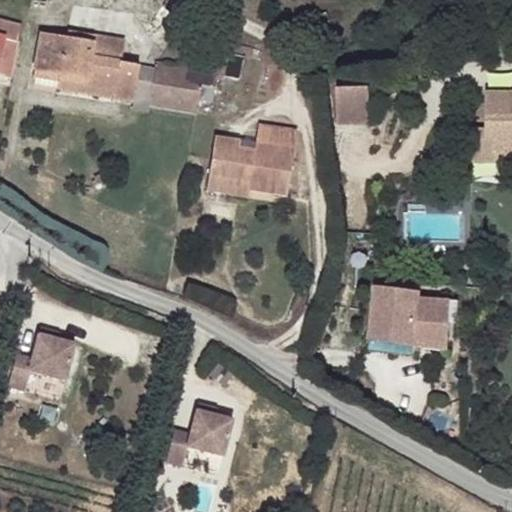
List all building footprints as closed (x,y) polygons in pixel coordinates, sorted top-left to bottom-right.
[(0,74),(11,77),(19,34),(19,33),(20,32),(21,25),(0,19),(0,74)] [(133,96),(139,65),(122,63),(125,41),(96,36),(94,43),(40,33),(34,71),(59,75),(58,82),(114,92),(112,100),(132,103),(133,96)] [(215,82),(224,72),(229,46),(193,40),(185,51),(181,57),(178,65),(178,66),(157,62),(156,68),(152,92),(199,100),(212,101),(215,82)] [(151,98),(152,92),(156,68),(139,65),(133,96),(151,98)] [(114,92),(58,82),(59,75),(34,71),(32,85),(112,100),(114,92)] [(337,89),(339,126),(371,124),(369,87),(337,89)] [(199,104),(199,100),(152,92),(151,98),(150,106),(197,114),(199,104)] [(511,93),(486,94),(485,131),(473,131),(473,163),(496,164),(496,155),(511,155),(511,93)] [(150,106),(151,98),(133,96),(132,103),(132,110),(148,113),(150,106)] [(287,196),(297,130),(259,124),(255,144),(254,148),(239,146),(240,142),(240,139),(215,136),(208,177),(251,182),(249,190),(287,196)] [(511,155),(496,155),(496,164),(511,163),(511,155)] [(249,190),(251,182),(208,177),(206,191),(248,198),(249,190)] [(406,244),(475,239),(472,197),(403,202),(406,244)] [(450,301),(421,298),(422,293),(376,289),(371,341),(413,347),(447,350),(449,323),(450,301)] [(458,323),(460,302),(450,301),(449,323),(458,323)] [(58,340),(59,333),(40,328),(38,335),(58,340)] [(65,381),(75,344),(58,340),(38,335),(31,358),(16,355),(8,386),(23,390),(28,372),(65,381)] [(412,358),(413,347),(371,341),(369,353),(412,358)] [(216,415),(217,409),(198,404),(196,410),(216,415)] [(223,457),(233,420),(216,415),(196,410),(190,434),(174,430),(166,462),(181,467),(186,448),(223,457)]
